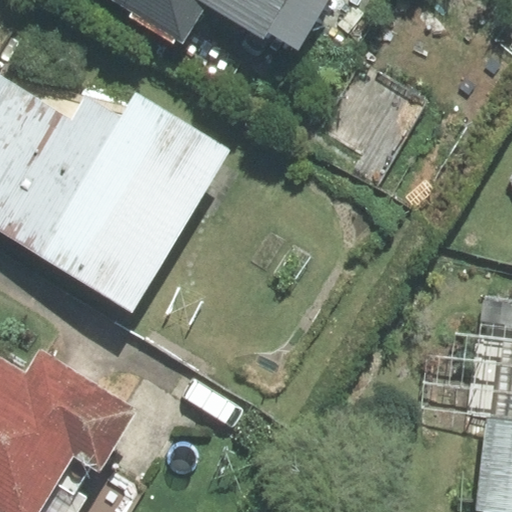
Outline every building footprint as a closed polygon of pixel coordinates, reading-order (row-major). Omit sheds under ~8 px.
[(286,54),(317,0),(92,0),(177,49),(198,12),(255,46),(259,39),(286,54)] [(0,235),(119,309),(218,147),(18,25),(0,13),(0,235)] [(360,63),(317,129),(384,173),(427,107),(360,63)] [(511,511),(511,301),(479,299),(476,336),(440,334),(439,350),(422,348),(418,410),(484,415),(476,511),(511,511)] [(0,511),(73,511),(136,415),(41,353),(23,380),(0,365),(0,511)]
